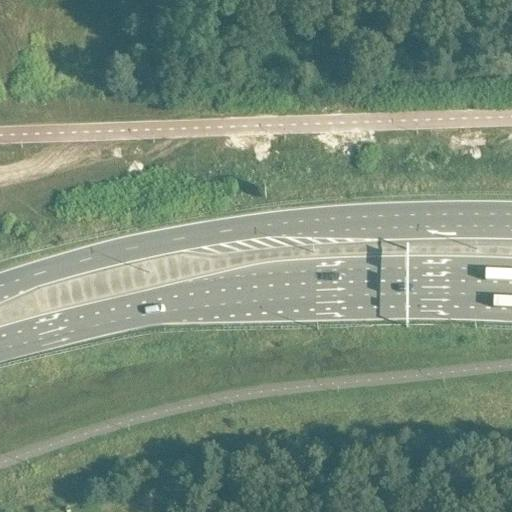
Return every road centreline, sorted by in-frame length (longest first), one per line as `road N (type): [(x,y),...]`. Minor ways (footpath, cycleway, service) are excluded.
road 1 (primary): [(511,223),(327,222),(223,233),(0,288)]
road 2 (primary): [(0,350),(150,311),(228,301),(511,297)]
